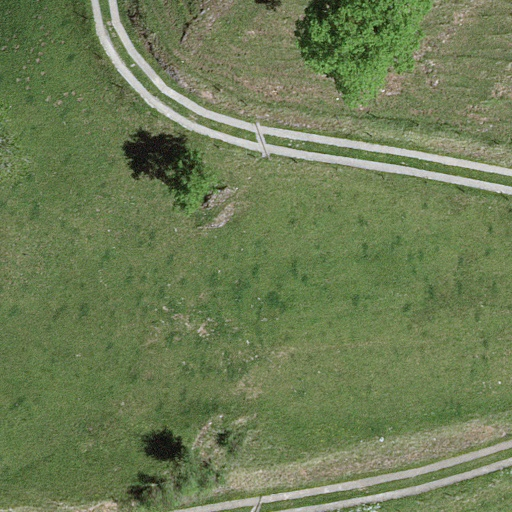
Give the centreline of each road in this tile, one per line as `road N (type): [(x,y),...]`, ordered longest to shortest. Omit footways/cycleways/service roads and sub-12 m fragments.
road 1 (track): [(103,0),(113,41),(136,76),(212,128),(511,184)]
road 2 (track): [(511,454),(423,482),(260,511)]
